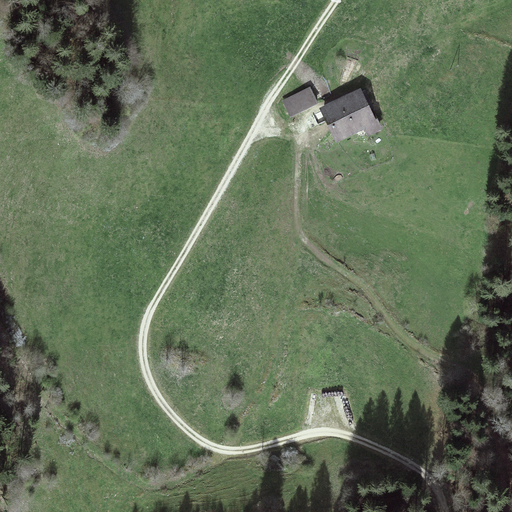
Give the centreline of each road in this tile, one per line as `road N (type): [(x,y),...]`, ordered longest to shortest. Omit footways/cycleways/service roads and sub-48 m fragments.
road 1 (track): [(445,511),(413,464),(348,435),(330,431),(239,449),(198,439),(160,403),(142,355),(157,297),(335,0)]
road 2 (track): [(262,111),(298,133),(301,238),(362,288),(404,340),(465,374),(481,394),(501,453)]
road 3 (track): [(0,327),(74,444),(115,477),(141,484),(179,479),(222,451),(246,418)]
